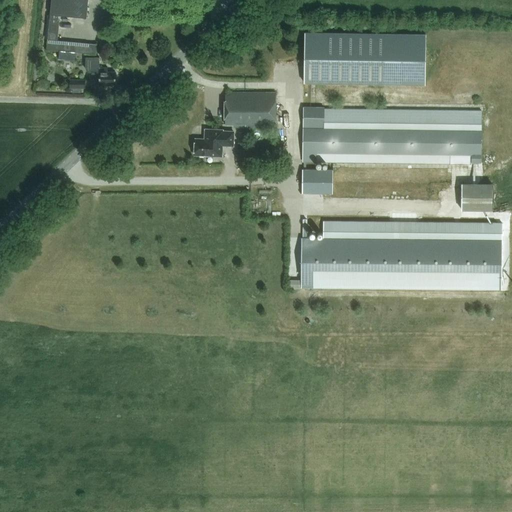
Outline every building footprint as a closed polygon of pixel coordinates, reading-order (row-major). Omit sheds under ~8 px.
[(51,0),(50,15),(86,17),(87,0),(51,0)] [(47,50),(95,54),(96,44),(57,41),(59,20),(49,19),(47,50)] [(425,80),(426,34),(305,32),(304,80),(304,83),(425,85),(425,80)] [(100,56),(86,56),(86,67),(86,68),(87,69),(88,70),(89,71),(90,71),(91,71),(92,71),(92,73),(100,73),(100,80),(100,84),(104,84),(116,84),(116,80),(116,71),(108,71),(108,66),(104,66),(100,66),(100,56)] [(86,88),(86,80),(70,80),(70,88),(86,88)] [(234,128),(276,128),(276,93),(226,93),(225,125),(234,125),(234,128)] [(303,120),(303,161),(315,161),(340,162),(472,163),(482,163),(482,109),(304,107),(303,120)] [(205,139),(195,139),(195,141),(194,143),(193,146),(195,147),(195,155),(199,155),(200,157),(203,157),(205,155),(222,156),(222,145),(227,145),(233,146),(234,132),(223,131),(223,130),(206,130),(205,139)] [(303,169),(303,193),(333,194),(333,170),(303,169)] [(492,185),(462,185),(461,210),(492,210),(492,185)] [(302,239),(302,285),(502,287),(502,240),(307,239),(308,219),(303,219),(303,239),(302,239)]
